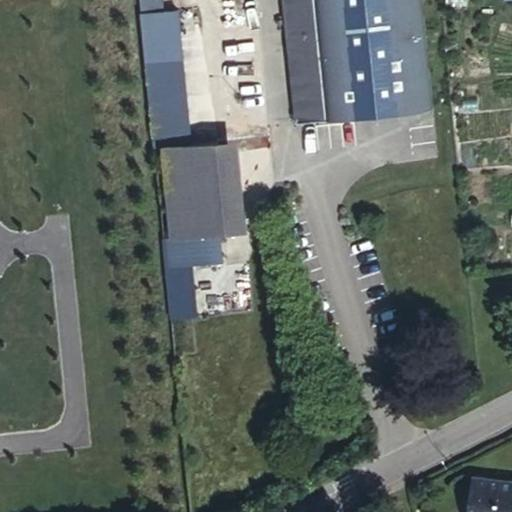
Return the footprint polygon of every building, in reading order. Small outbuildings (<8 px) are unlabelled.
[(164,0),(143,0),(146,20),(166,18),(164,0)] [(274,0),(287,131),(430,117),(418,0),(274,0)] [(182,16),(146,20),(157,154),(165,153),(194,150),(182,16)] [(238,146),(165,153),(174,245),(226,239),(247,237),(238,146)] [(226,239),(174,245),(177,273),(229,267),(226,239)] [(511,511),(511,477),(474,472),(468,511),(511,511)]
